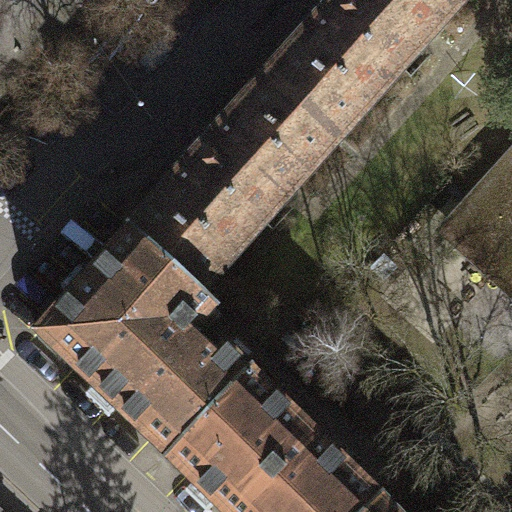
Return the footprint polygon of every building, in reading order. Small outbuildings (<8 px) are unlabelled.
[(467,0),(333,0),(325,9),(328,12),(269,76),(340,140),(467,0)] [(340,140),(269,76),(211,142),(208,139),(188,163),(190,165),(133,230),(201,293),(340,140)] [(511,285),(511,152),(462,208),(506,248),(490,266),(511,285)] [(201,293),(133,230),(34,334),(168,459),(250,372),(224,347),(215,356),(192,335),(217,309),(201,293)] [(250,372),(168,459),(221,511),(367,511),(381,498),(250,372)] [(394,511),(381,498),(367,511),(394,511)]
